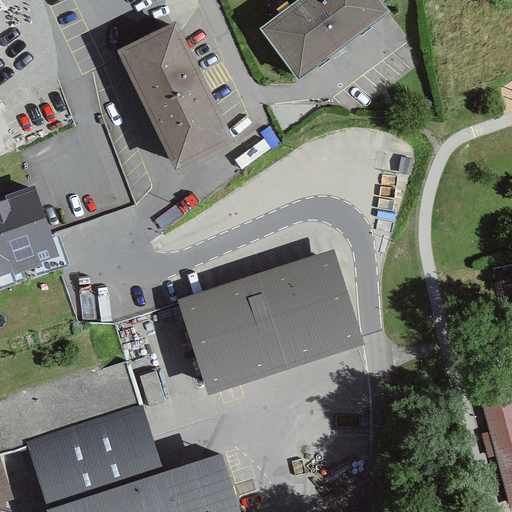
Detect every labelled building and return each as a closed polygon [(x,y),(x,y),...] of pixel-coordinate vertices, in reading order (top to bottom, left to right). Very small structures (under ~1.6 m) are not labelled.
[(380,0),(306,0),(262,32),(297,80),(390,13),(380,0)] [(175,27),(122,52),(177,165),(230,139),(175,27)] [(0,113),(8,108),(0,95),(0,113)] [(47,183),(0,198),(0,285),(74,261),(47,183)] [(335,253),(180,303),(211,397),(366,347),(335,253)] [(511,373),(477,383),(490,434),(482,436),(489,459),(499,457),(511,505),(511,373)] [(29,444),(51,511),(239,511),(222,459),(168,476),(145,407),(29,444)]
